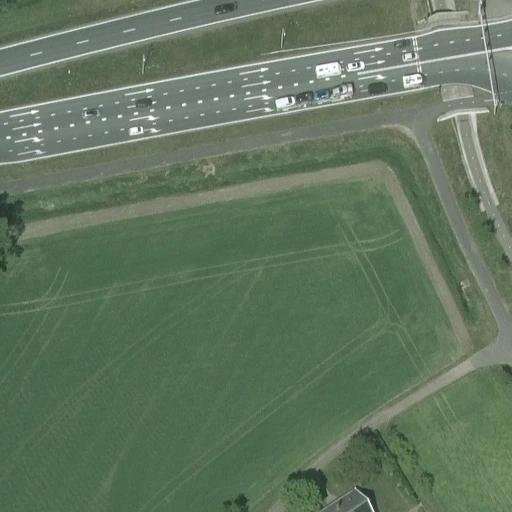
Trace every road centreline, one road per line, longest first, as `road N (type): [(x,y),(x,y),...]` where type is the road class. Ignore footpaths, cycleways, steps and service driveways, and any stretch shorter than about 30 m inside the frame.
road 1 (primary): [(0,127),(511,34)]
road 2 (unclassified): [(511,337),(472,263),(416,115),(511,97)]
road 3 (primary): [(282,0),(0,66)]
